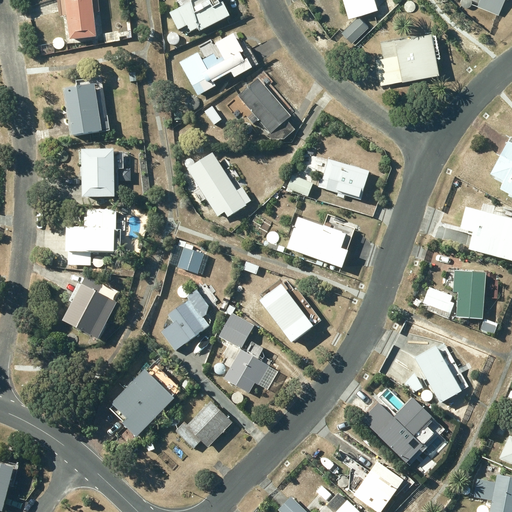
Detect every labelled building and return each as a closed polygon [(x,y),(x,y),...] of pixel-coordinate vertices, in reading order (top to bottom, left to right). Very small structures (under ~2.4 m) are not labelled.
[(98,0),(56,0),(59,16),(66,15),(69,40),(96,37),(93,12),(99,11),(98,0)] [(188,0),(169,10),(178,27),(187,23),(190,29),(198,25),(199,28),(229,13),(221,0),(188,0)] [(374,0),(343,0),(348,17),(377,9),(374,0)] [(472,0),(479,3),(477,6),(497,15),(503,0),(472,0)] [(358,16),(341,32),(352,42),(368,26),(358,16)] [(119,40),(128,38),(127,31),(103,34),(104,43),(119,41),(119,40)] [(436,57),(440,56),(436,34),(433,35),(433,31),(381,41),(384,57),(376,59),(380,84),(439,73),(436,57)] [(198,60),(194,53),(176,63),(194,96),(212,86),(209,81),(227,72),(230,77),(248,67),(243,57),(239,59),(236,53),(239,51),(230,33),(212,43),(219,57),(213,61),(209,54),(198,60)] [(63,85),(70,132),(73,132),(73,134),(99,130),(99,128),(101,128),(93,76),(76,79),(76,83),(63,85)] [(270,131),(268,133),(271,136),(283,137),(295,127),(286,117),(291,113),(259,76),(233,99),(252,122),(258,117),(270,131)] [(204,110),(214,123),(221,118),(212,104),(204,110)] [(511,141),(508,139),(491,172),(505,179),(500,187),(511,193),(511,141)] [(81,146),(82,194),(114,194),(114,192),(118,192),(118,178),(130,178),(130,168),(117,168),(117,149),(113,149),(113,146),(81,146)] [(209,153),(184,169),(214,217),(239,200),(209,153)] [(338,191),(337,195),(344,197),(345,193),(361,198),(369,169),(328,157),(322,177),(320,177),(318,186),(338,191)] [(292,173),(287,186),(306,194),(311,180),(292,173)] [(511,216),(465,204),(460,225),(473,229),(468,246),(511,257),(511,216)] [(86,206),(86,223),(66,223),(66,248),(113,248),(113,243),(120,243),(120,227),(115,227),(115,206),(86,206)] [(298,214),(286,245),(341,265),(343,261),(355,227),(333,219),(331,226),(298,214)] [(176,238),(169,261),(178,264),(178,266),(197,272),(197,271),(202,272),(208,253),(193,248),(194,244),(176,238)] [(68,263),(90,263),(90,250),(68,250),(68,263)] [(453,289),(458,290),(456,315),(483,316),(486,270),(454,268),(453,289)] [(115,297),(119,289),(103,281),(99,289),(82,280),(62,317),(97,336),(117,298),(115,297)] [(423,302),(450,312),(454,300),(451,299),(452,294),(429,285),(423,302)] [(264,304),(291,340),(313,323),(286,287),(264,304)] [(173,321),(161,330),(175,349),(184,342),(185,343),(209,324),(189,297),(168,314),(173,321)] [(230,341),(223,352),(229,356),(224,363),(229,366),(224,376),(249,391),(255,381),(267,388),(278,370),(240,348),(254,324),(232,311),(235,307),(230,303),(225,311),(231,314),(218,334),(230,341)] [(501,325),(486,318),(480,331),(496,337),(501,325)] [(462,388),(437,343),(415,356),(440,400),(462,388)] [(127,415),(122,420),(136,434),(174,395),(144,367),(112,400),(127,415)] [(175,373),(180,379),(186,373),(180,368),(175,373)] [(404,382),(415,390),(422,385),(414,371),(404,382)] [(391,388),(377,377),(369,389),(382,399),(391,388)] [(415,447),(427,435),(421,428),(433,415),(413,395),(404,404),(398,398),(387,409),(394,415),(377,432),(407,462),(419,450),(415,447)] [(184,420),(175,429),(193,447),(201,439),(207,445),(232,420),(211,399),(187,423),(184,420)] [(511,434),(509,434),(499,456),(511,461),(511,434)] [(377,458),(354,492),(381,511),(402,480),(406,484),(411,477),(405,473),(403,476),(377,458)] [(0,507),(1,508),(8,483),(12,484),(15,472),(11,471),(13,464),(0,460),(0,507)] [(476,478),(473,495),(492,498),(489,511),(511,511),(511,474),(497,472),(495,481),(476,478)] [(333,495),(323,485),(317,491),(327,501),(333,495)] [(278,508),(281,511),(308,511),(291,495),(278,508)] [(361,511),(347,498),(333,511),(361,511)]
